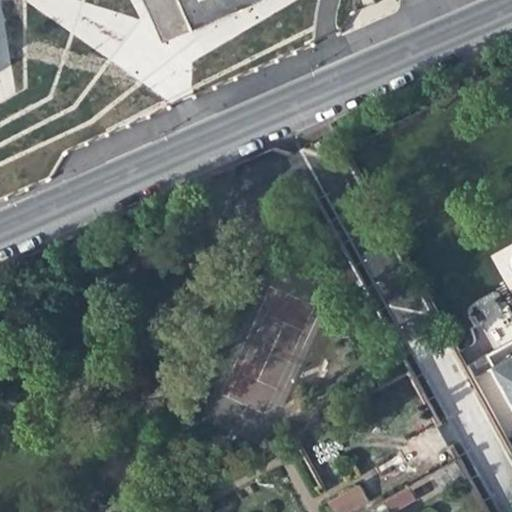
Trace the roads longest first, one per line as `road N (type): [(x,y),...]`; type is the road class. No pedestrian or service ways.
road 1 (residential): [(0,231),(511,6)]
road 2 (residential): [(430,358),(511,502)]
